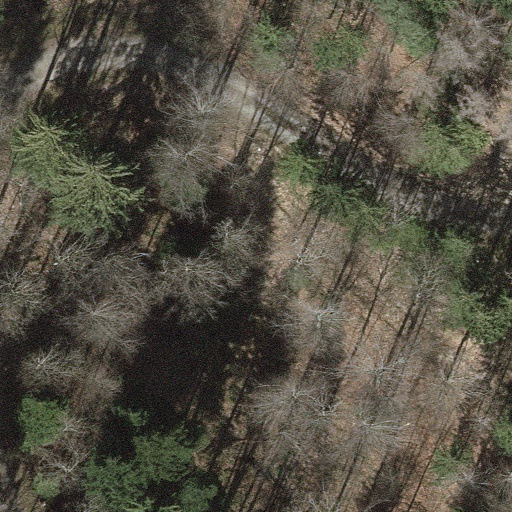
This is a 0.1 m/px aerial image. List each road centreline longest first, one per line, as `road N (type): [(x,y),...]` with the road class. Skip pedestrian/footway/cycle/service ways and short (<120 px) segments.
road 1 (track): [(0,90),(75,42),(166,46),(368,180),(497,240),(511,239)]
road 2 (track): [(238,97),(296,210),(465,377),(511,386)]
